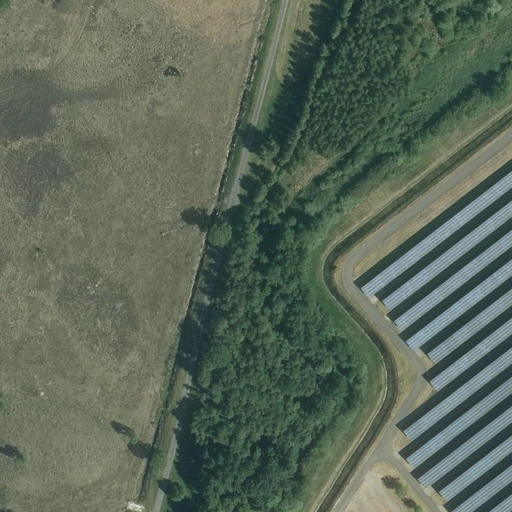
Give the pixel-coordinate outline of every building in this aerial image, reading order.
[(511,187),(511,170),(360,288),(369,299),(511,187)] [(511,218),(511,200),(382,301),(390,312),(511,218)] [(511,247),(511,229),(394,322),(402,333),(511,247)] [(511,276),(511,258),(405,342),(414,353),(511,276)] [(511,305),(511,288),(427,354),(436,365),(511,305)] [(511,335),(511,317),(428,382),(437,393),(511,335)] [(511,364),(511,347),(403,431),(412,442),(511,364)] [(511,394),(511,376),(406,459),(414,470),(511,394)] [(511,423),(511,405),(417,479),(426,490),(511,423)] [(511,453),(511,435),(439,492),(447,503),(511,453)] [(473,511),(511,482),(511,464),(451,511),(473,511)] [(509,511),(511,511),(511,494),(488,511),(509,511)]
